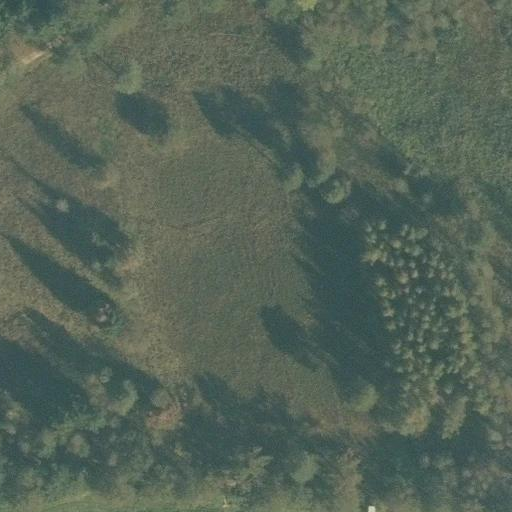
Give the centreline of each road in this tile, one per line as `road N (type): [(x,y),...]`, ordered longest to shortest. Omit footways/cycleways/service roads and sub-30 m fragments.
road 1 (track): [(301,0),(416,490)]
road 2 (track): [(0,456),(416,490)]
road 3 (track): [(123,0),(63,31),(0,79)]
